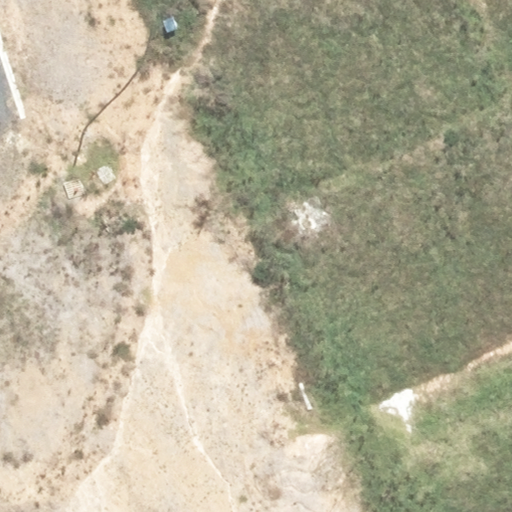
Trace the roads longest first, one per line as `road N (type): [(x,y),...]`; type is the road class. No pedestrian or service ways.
road 1 (tertiary): [(0,163),(45,266),(187,511)]
road 2 (tertiary): [(73,511),(0,380)]
